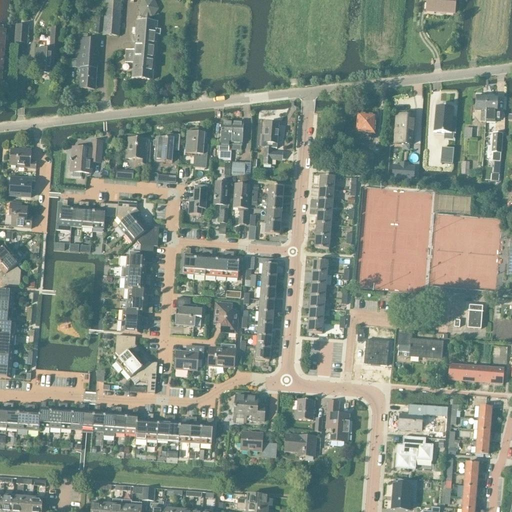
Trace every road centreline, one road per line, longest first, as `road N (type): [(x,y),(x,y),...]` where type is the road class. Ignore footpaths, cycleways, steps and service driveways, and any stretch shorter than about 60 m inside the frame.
road 1 (unclassified): [(38,125),(309,91)]
road 2 (residential): [(372,511),(380,399),(374,390),(289,378)]
road 3 (unclassified): [(309,91),(511,69)]
road 4 (residential): [(61,197),(87,198),(93,188),(176,193),(171,243)]
road 5 (residential): [(298,252),(309,91)]
road 6 (residential): [(160,401),(0,392)]
road 7 (residential): [(289,378),(298,252)]
